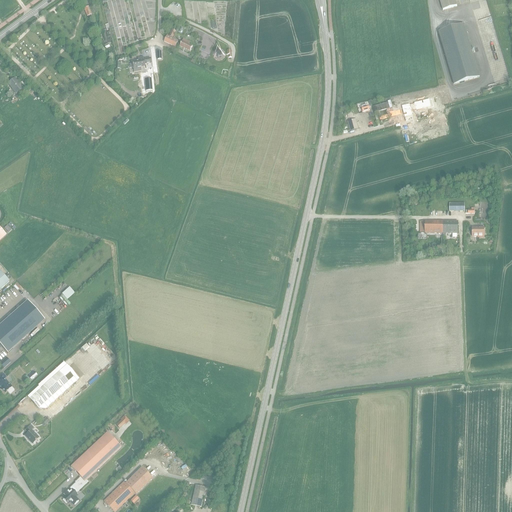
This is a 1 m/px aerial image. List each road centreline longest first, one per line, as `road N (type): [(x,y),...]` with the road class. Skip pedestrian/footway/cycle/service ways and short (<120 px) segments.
road 1 (secondary): [(241,511),(325,125),(323,26)]
road 2 (track): [(465,375),(272,392)]
road 3 (track): [(460,217),(465,375)]
